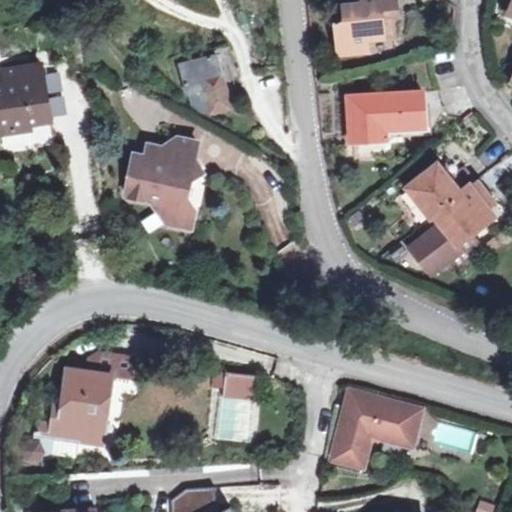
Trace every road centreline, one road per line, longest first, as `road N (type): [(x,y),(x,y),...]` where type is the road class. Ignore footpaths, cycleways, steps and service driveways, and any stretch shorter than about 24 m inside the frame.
road 1 (tertiary): [(511,408),(141,303),(91,300),(66,308),(22,344),(0,391)]
road 2 (unclassified): [(511,351),(358,283),(326,239),(293,0)]
road 3 (residential): [(511,122),(485,77),(480,0)]
